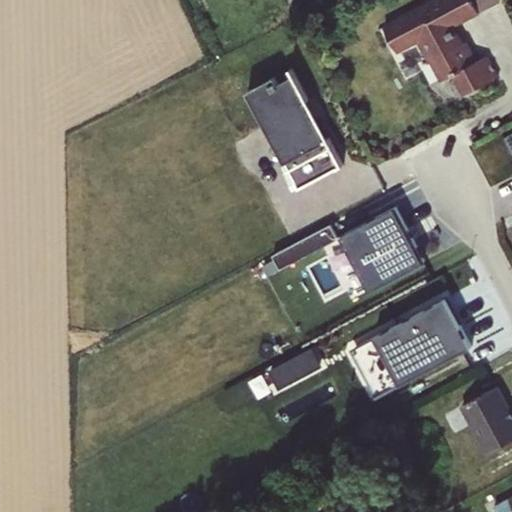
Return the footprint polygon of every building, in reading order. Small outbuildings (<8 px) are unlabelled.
[(429,0),(383,24),(398,52),(417,42),(428,63),(432,61),(442,80),(454,74),(465,94),(498,77),(486,55),(476,60),(466,40),(462,42),(454,25),(480,13),(479,11),(498,0),(497,0),(429,0)] [(275,77),(247,92),(299,188),(343,165),(294,75),(278,83),(275,77)] [(395,207),(343,235),(371,289),(424,261),(395,207)] [(331,224),(273,254),(280,268),(338,238),(331,224)] [(446,298),(351,349),(377,397),(472,346),(446,298)] [(279,387),(322,364),(312,346),(269,368),(279,387)] [(511,415),(496,386),(460,406),(485,453),(511,439),(511,415)] [(511,511),(511,506),(508,499),(494,506),(497,511),(511,511)]
